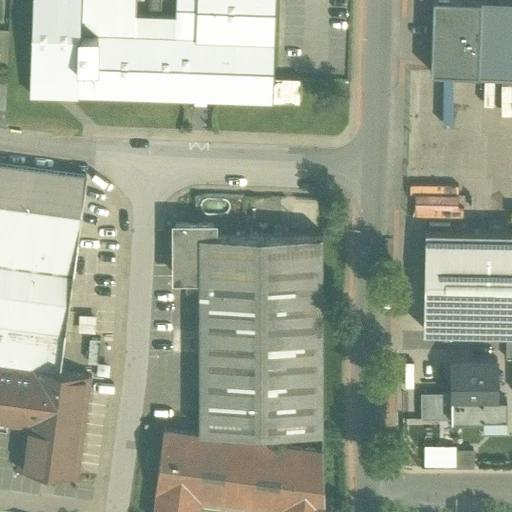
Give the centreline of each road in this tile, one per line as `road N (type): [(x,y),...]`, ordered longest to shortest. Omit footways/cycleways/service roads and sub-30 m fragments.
road 1 (residential): [(115,511),(135,373),(147,161)]
road 2 (residential): [(368,491),(369,170)]
road 3 (residential): [(147,161),(369,170)]
road 4 (residential): [(369,170),(378,0)]
road 5 (residential): [(0,141),(147,161)]
road 6 (residential): [(368,491),(511,491)]
